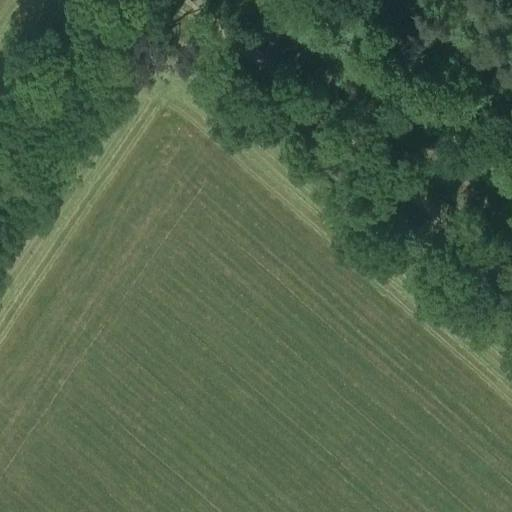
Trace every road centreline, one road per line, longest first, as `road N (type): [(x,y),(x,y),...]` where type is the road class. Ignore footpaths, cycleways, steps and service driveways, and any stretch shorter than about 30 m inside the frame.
road 1 (track): [(511,280),(192,0)]
road 2 (track): [(113,0),(0,171)]
